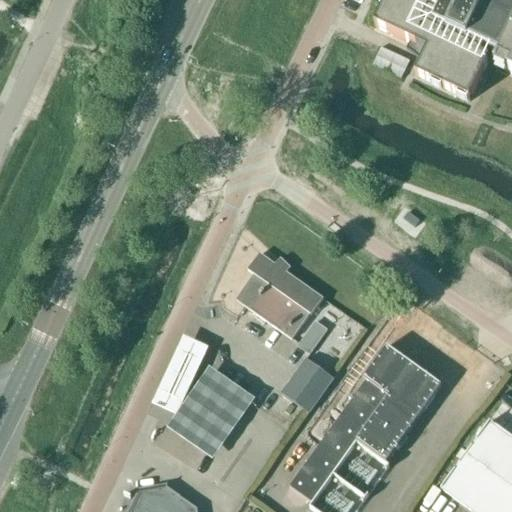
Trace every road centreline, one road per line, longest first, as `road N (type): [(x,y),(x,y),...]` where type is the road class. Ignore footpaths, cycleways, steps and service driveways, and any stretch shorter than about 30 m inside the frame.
road 1 (unclassified): [(89,511),(247,169)]
road 2 (secondary): [(10,403),(159,76)]
road 3 (unclassified): [(506,336),(247,169)]
road 4 (unclassified): [(247,169),(332,0)]
road 5 (unclassified): [(0,144),(65,0)]
road 6 (unclassified): [(247,169),(202,133),(159,76)]
